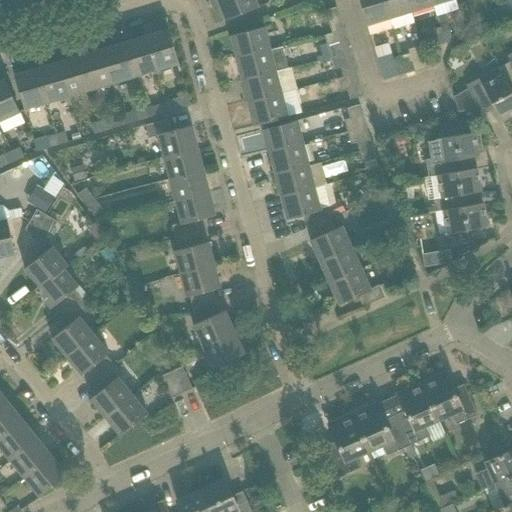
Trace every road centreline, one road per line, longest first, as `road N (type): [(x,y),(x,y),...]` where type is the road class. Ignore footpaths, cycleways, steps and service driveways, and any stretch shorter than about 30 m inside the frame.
road 1 (residential): [(306,398),(279,335),(222,114),(183,0)]
road 2 (residential): [(0,53),(175,0)]
road 3 (residential): [(114,480),(0,350)]
road 4 (residential): [(306,398),(447,332),(457,320)]
road 5 (residential): [(444,77),(404,92),(373,90),(347,0)]
road 6 (residential): [(114,480),(255,421)]
